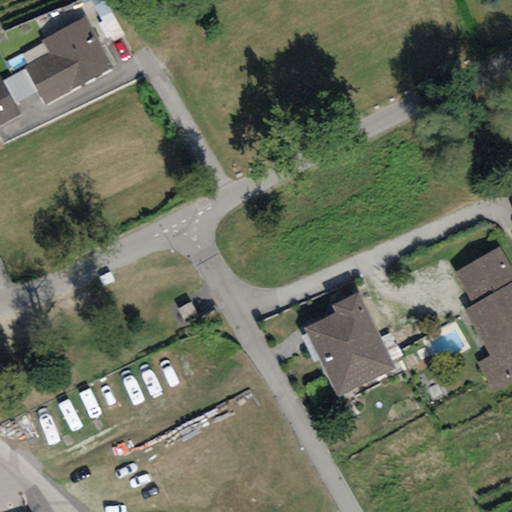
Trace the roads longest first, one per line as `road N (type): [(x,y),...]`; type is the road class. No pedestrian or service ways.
road 1 (residential): [(186,220),(511,69)]
road 2 (residential): [(186,220),(349,511)]
road 3 (residential): [(0,305),(186,220)]
road 4 (unknown): [(231,199),(137,49)]
